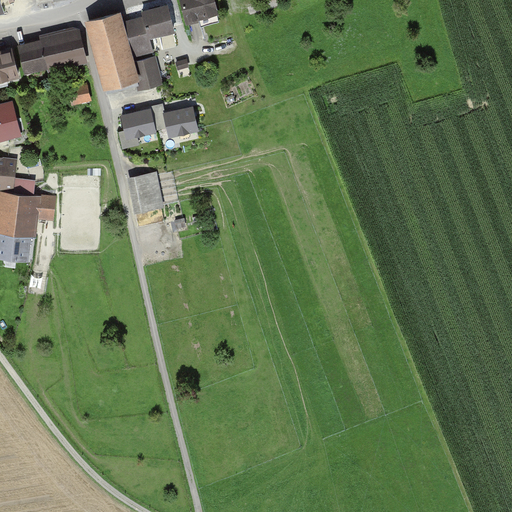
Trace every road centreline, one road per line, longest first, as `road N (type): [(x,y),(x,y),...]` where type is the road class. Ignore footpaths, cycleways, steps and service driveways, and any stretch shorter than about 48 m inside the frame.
road 1 (track): [(78,7),(198,511)]
road 2 (track): [(144,511),(88,472),(0,354)]
